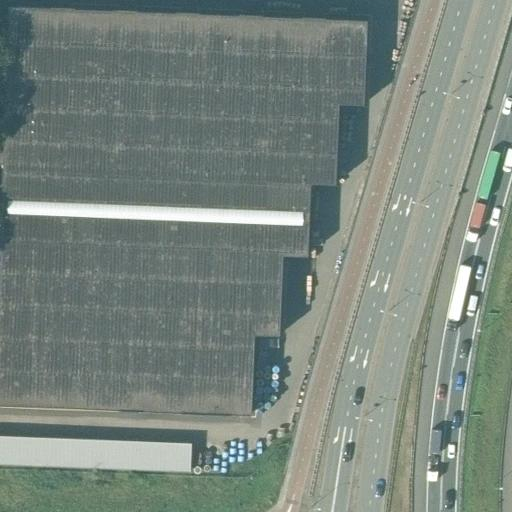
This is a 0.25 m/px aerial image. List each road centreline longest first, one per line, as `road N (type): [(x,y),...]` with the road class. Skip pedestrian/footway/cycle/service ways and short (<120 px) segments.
road 1 (secondary): [(369,511),(402,323),(493,0)]
road 2 (secondary): [(459,0),(372,315),(349,429)]
road 3 (motorway): [(511,124),(448,381),(438,511)]
